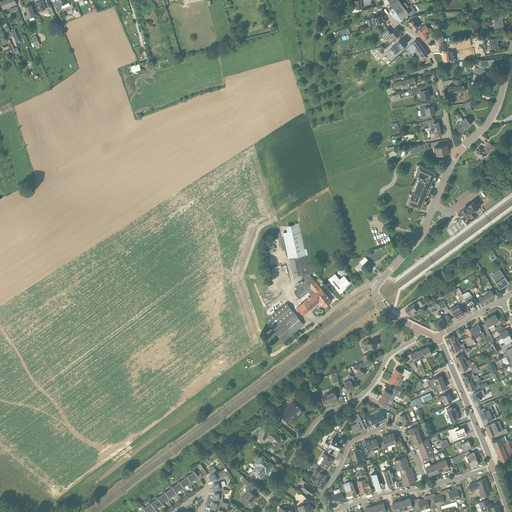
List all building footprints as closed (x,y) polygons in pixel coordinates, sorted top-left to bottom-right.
[(0,4),(2,10),(17,4),(15,0),(3,0),(0,1),(0,4)] [(44,4),(42,0),(36,3),(40,14),(50,9),(47,2),(44,4)] [(57,0),(58,1),(54,3),(57,10),(61,9),(59,5),(69,2),(67,0),(57,0)] [(352,13),(362,10),(361,9),(362,9),(361,0),(355,1),(356,8),(352,9),(352,13)] [(395,8),(401,4),(398,0),(395,0),(391,3),(395,8)] [(35,16),(31,4),(25,7),(27,12),(26,12),(26,14),(24,15),(26,19),(35,16)] [(405,9),(401,4),(395,8),(398,14),(405,9)] [(414,10),(411,5),(405,9),(398,14),(401,19),(409,13),(409,14),(414,10)] [(503,27),(502,17),(505,17),(505,13),(489,14),(489,19),(494,18),(494,25),(498,25),(499,27),(503,27)] [(369,26),(384,21),(381,14),(367,20),(369,26)] [(414,29),(421,24),(415,17),(408,22),(414,29)] [(429,28),(426,24),(417,31),(423,39),(428,35),(430,37),(434,33),(432,31),(433,31),(430,28),(429,28)] [(396,29),(390,33),(387,29),(379,35),(384,37),(386,36),(390,41),(400,34),(396,29)] [(20,41),(15,30),(10,32),(12,36),(13,36),(16,42),(20,41)] [(435,43),(438,43),(443,42),(442,34),(434,36),(435,43)] [(40,45),(36,35),(31,37),(36,48),(39,46),(40,45)] [(399,51),(408,43),(403,38),(398,42),(400,45),(398,47),(396,44),(394,46),(397,48),(393,51),(395,53),(392,56),(394,59),(401,53),(399,51)] [(490,51),(498,50),(497,42),(498,42),(498,38),(489,39),(490,51)] [(419,42),(417,40),(412,43),(407,48),(412,54),(416,51),(418,53),(421,59),(428,56),(425,50),(419,42)] [(443,42),(438,43),(439,50),(448,48),(447,44),(453,43),(452,40),(447,41),(443,42)] [(450,62),(456,61),(454,51),(443,52),(444,60),(446,60),(446,63),(450,62)] [(382,68),(390,62),(386,58),(379,64),(382,68)] [(485,68),(485,66),(495,65),(494,60),(479,61),(479,62),(477,63),(475,67),(475,66),(473,71),(478,73),(477,77),(482,79),(485,71),(484,71),(485,69),(485,68)] [(407,79),(409,85),(410,85),(411,89),(416,87),(415,84),(416,83),(422,81),(420,76),(414,77),(407,79)] [(409,85),(407,79),(401,81),(395,83),(392,84),(393,88),(396,88),(402,87),(409,85)] [(462,85),(461,79),(453,80),(454,86),(448,87),(449,94),(465,92),(464,84),(462,85)] [(426,85),(409,90),(411,95),(420,93),(422,99),(430,97),(428,90),(426,85)] [(427,107),(426,104),(421,105),(423,116),(426,115),(435,113),(433,106),(427,107)] [(471,124),(466,117),(463,120),(461,117),(458,113),(455,116),(460,122),(466,128),(471,124)] [(438,128),(440,128),(438,122),(434,123),(434,119),(427,121),(423,122),(424,128),(429,127),(431,127),(432,130),(438,128)] [(466,128),(460,122),(455,126),(461,132),(466,128)] [(441,134),(440,128),(438,128),(432,130),(429,130),(431,137),(441,134)] [(492,149),(494,147),(489,142),(482,150),(479,147),(475,151),(477,152),(476,153),(483,158),(486,154),(491,149),(492,149)] [(409,147),(410,155),(418,153),(417,151),(424,150),(422,144),(409,147)] [(437,147),(435,147),(437,155),(448,152),(447,145),(446,145),(441,146),(441,145),(436,146),(437,147)] [(490,154),(489,155),(489,156),(490,155),(493,153),(497,149),(496,148),(492,152),(491,152),(490,154)] [(420,209),(435,173),(435,171),(419,164),(414,176),(419,178),(413,192),(412,192),(407,204),(420,209)] [(471,216),(476,212),(474,210),(478,207),(475,204),(474,202),(462,210),(462,211),(458,214),(461,219),(465,215),(466,216),(470,213),(471,216)] [(310,276),(306,255),(308,255),(307,249),(304,249),(299,223),(286,226),(287,231),(283,232),(288,258),(289,258),(293,276),(302,275),(303,281),(310,276)] [(374,271),(376,269),(368,260),(362,266),(360,264),(356,268),(361,274),(365,271),(367,273),(368,273),(370,271),(372,269),(374,271)] [(500,289),(503,287),(509,283),(505,277),(501,271),(493,277),(492,277),(500,289)] [(363,273),(358,278),(362,282),(365,279),(367,278),(367,277),(363,273)] [(340,280),(338,278),(334,274),(328,279),(340,292),(343,289),(343,288),(349,283),(344,276),(340,280)] [(327,295),(321,288),(310,275),(310,276),(303,281),(295,288),(297,290),(294,292),(300,299),(306,294),(309,298),(297,308),(303,315),(316,304),(320,301),(325,307),(332,301),(327,295)] [(456,295),(454,292),(451,286),(448,289),(449,291),(442,294),(443,295),(440,296),(441,299),(444,298),(445,300),(452,297),(456,295)] [(465,298),(460,289),(454,292),(456,295),(458,294),(461,300),(462,303),(464,301),(469,309),(476,305),(472,298),(473,298),(471,294),(465,298)] [(484,292),(488,299),(494,295),(491,289),(488,291),(487,290),(484,292)] [(488,299),(484,292),(480,294),(481,295),(478,297),(481,303),(488,299)] [(412,315),(418,312),(419,312),(422,310),(420,307),(423,305),(420,300),(405,310),(409,316),(412,314),(412,315)] [(465,307),(462,303),(461,300),(457,302),(458,304),(451,308),(455,315),(455,314),(457,318),(464,314),(462,309),(465,307)] [(283,342),(304,325),(294,313),(286,303),(265,320),(273,330),(283,342)] [(495,314),(489,317),(493,324),(499,321),(495,314)] [(449,318),(447,315),(442,318),(434,323),(438,329),(451,321),(449,318)] [(488,336),(491,335),(488,329),(489,328),(488,327),(493,324),(489,317),(484,320),(485,323),(482,325),(485,330),(485,331),(487,334),(488,336)] [(479,334),(480,338),(484,336),(485,336),(484,336),(483,332),(482,332),(479,326),(472,329),(475,336),(479,334)] [(502,338),(509,335),(504,326),(502,328),(497,330),(498,333),(499,332),(501,335),(498,336),(500,339),(502,338)] [(450,344),(458,341),(456,338),(455,338),(454,334),(447,337),(450,344)] [(511,340),(509,335),(502,338),(505,344),(501,345),(500,346),(502,349),(511,344),(510,341),(511,340)] [(369,342),(368,339),(362,343),(365,350),(369,349),(377,346),(375,340),(369,342)] [(459,344),(458,341),(450,344),(453,351),(459,349),(463,347),(461,343),(459,344)] [(511,353),(511,344),(502,349),(505,357),(511,353)] [(429,346),(422,349),(425,356),(432,353),(429,346)] [(419,359),(425,356),(422,349),(416,351),(419,359)] [(414,361),(419,359),(416,351),(410,354),(413,361),(414,361)] [(459,364),(466,360),(464,357),(463,358),(462,354),(456,357),(459,364)] [(355,375),(361,379),(365,373),(361,370),(363,367),(373,363),(371,359),(352,366),(358,371),(355,375)] [(469,359),(466,360),(459,364),(462,371),(468,368),(467,367),(472,365),(469,359)] [(396,369),(392,375),(403,380),(402,380),(404,376),(407,378),(410,372),(404,369),(402,372),(396,369)] [(479,378),(477,375),(472,377),(470,373),(464,376),(467,383),(474,380),(479,378)] [(401,384),(403,380),(392,375),(389,380),(396,384),(394,389),(400,392),(403,387),(400,386),(401,384)] [(441,375),(429,380),(432,386),(444,381),(441,375)] [(482,383),(480,378),(479,378),(474,380),(467,383),(470,390),(476,388),(475,384),(478,383),(479,384),(482,383)] [(351,382),(350,379),(344,382),(345,385),(348,391),(354,388),(352,382),(351,382)] [(444,381),(432,386),(435,392),(446,387),(444,381)] [(333,390),(332,387),(322,391),(324,394),(325,397),(324,398),(325,400),(323,400),(324,402),(327,401),(333,399),(333,400),(337,398),(334,390),(333,390)] [(404,394),(400,392),(394,389),(391,393),(385,389),(382,395),(389,399),(390,395),(394,397),(395,395),(398,397),(402,398),(404,394)] [(484,392),(483,390),(479,392),(472,395),(475,400),(484,396),(483,393),(484,392)] [(411,401),(411,402),(412,406),(417,404),(421,402),(423,402),(432,398),(430,393),(421,397),(414,400),(411,401)] [(452,400),(449,393),(437,398),(439,401),(444,399),(446,402),(452,400)] [(387,402),(389,399),(382,395),(378,401),(385,405),(384,408),(389,410),(391,407),(389,406),(390,404),(387,402)] [(297,419),(304,412),(293,401),(281,414),(287,420),(292,415),(297,419)] [(413,407),(412,406),(411,402),(408,403),(410,407),(406,408),(405,409),(407,413),(400,416),(402,421),(411,418),(415,416),(412,411),(414,410),(413,407)] [(482,419),(485,417),(487,422),(493,419),(489,409),(492,408),(490,405),(489,406),(488,402),(483,404),(485,408),(479,410),(482,419)] [(452,409),(452,407),(446,409),(451,420),(453,419),(454,421),(460,419),(455,408),(452,409)] [(385,419),(381,411),(369,416),(368,413),(365,414),(368,420),(371,419),(373,424),(385,419)] [(361,432),(366,430),(358,414),(354,416),(357,423),(351,426),(354,433),(361,430),(361,432)] [(411,418),(402,421),(404,426),(411,423),(412,426),(418,424),(417,421),(413,423),(411,418)] [(486,426),(490,436),(497,432),(498,435),(506,432),(505,429),(498,432),(494,423),(486,426)] [(410,434),(418,431),(416,426),(408,429),(410,434)] [(459,430),(457,427),(450,430),(451,433),(453,436),(456,434),(458,438),(466,434),(463,428),(459,430)] [(280,437),(274,431),(268,437),(274,443),(271,446),(276,450),(282,443),(282,444),(286,441),(281,436),(280,437)] [(420,436),(418,431),(410,434),(413,439),(420,436)] [(388,435),(391,444),(394,443),(395,446),(400,445),(398,437),(395,438),(393,433),(388,435)] [(442,440),(439,433),(437,434),(443,448),(449,445),(447,440),(446,441),(445,440),(444,440),(442,440)] [(387,445),(391,444),(388,435),(382,437),(384,442),(381,443),(383,449),(388,447),(387,445)] [(338,437),(335,436),(331,444),(331,445),(330,444),(328,447),(334,449),(335,447),(335,448),(335,449),(332,455),(336,457),(344,440),(341,439),(341,437),(338,436),(338,437)] [(415,444),(417,443),(416,443),(422,441),(420,436),(413,439),(415,444)] [(376,438),(371,440),(374,450),(377,449),(378,451),(383,449),(381,443),(378,443),(376,438)] [(416,443),(417,443),(419,448),(430,444),(427,438),(422,441),(416,443)] [(503,446),(508,444),(507,441),(503,442),(501,438),(492,441),(496,451),(504,448),(503,446)] [(374,450),(371,440),(365,442),(367,447),(364,448),(366,454),(371,453),(370,451),(374,450)] [(471,447),(469,440),(461,443),(460,441),(454,443),(456,448),(462,446),(465,453),(469,451),(468,448),(471,447)] [(421,453),(432,449),(430,444),(419,448),(421,453)] [(511,459),(511,452),(508,444),(503,446),(504,448),(496,451),(502,464),(511,459)] [(353,461),(362,458),(359,449),(353,451),(354,454),(351,455),(353,461)] [(432,449),(421,453),(423,458),(434,454),(432,449)] [(469,462),(476,458),(474,452),(466,456),(469,462)] [(332,464),(334,460),(324,453),(317,463),(319,464),(327,469),(330,465),(329,465),(330,463),(332,464)] [(457,460),(465,456),(464,453),(456,456),(452,458),(452,459),(453,461),(457,460)] [(253,472),(260,478),(267,471),(268,472),(273,465),(261,455),(255,463),(258,466),(253,472)] [(394,460),(396,466),(407,462),(405,457),(394,460)] [(479,465),(476,458),(469,462),(471,468),(479,465)] [(441,461),(444,469),(449,467),(446,459),(441,461)] [(439,471),(444,469),(441,461),(435,463),(439,471)] [(397,471),(399,470),(409,467),(407,462),(396,466),(397,471)] [(207,473),(200,463),(197,465),(204,475),(207,473)] [(430,466),(434,473),(439,471),(435,463),(430,466)] [(212,481),(213,481),(225,472),(223,469),(218,473),(215,468),(214,469),(212,466),(209,469),(210,472),(208,473),(211,477),(210,477),(213,481),(212,481)] [(312,474),(315,476),(312,480),(319,484),(325,476),(322,474),(324,471),(318,466),(312,474)] [(434,473),(430,466),(425,468),(429,476),(434,473)] [(399,470),(401,475),(412,472),(411,467),(409,467),(399,470)] [(390,472),(389,469),(384,471),(381,472),(383,476),(385,475),(388,486),(394,484),(391,476),(394,476),(392,472),(390,472)] [(192,472),(188,476),(191,481),(194,479),(196,481),(203,476),(199,470),(196,472),(194,470),(192,471),(192,472)] [(227,475),(225,472),(213,481),(214,485),(213,486),(214,490),(223,487),(221,480),(227,475)] [(414,477),(412,472),(401,475),(403,481),(414,477)] [(382,482),(380,483),(376,473),(371,474),(372,478),(371,479),(372,483),(374,483),(376,489),(381,488),(381,486),(383,485),(382,482)] [(191,481),(188,476),(187,475),(184,477),(185,478),(180,481),(184,486),(186,484),(188,487),(193,483),(191,481)] [(242,481),(247,485),(250,482),(246,478),(243,476),(241,479),(243,481),(242,481)] [(311,496),(316,490),(306,483),(308,481),(303,477),(301,481),(305,483),(301,488),(304,491),(303,492),(307,494),(308,493),(311,496)] [(416,482),(414,477),(403,481),(404,486),(416,482)] [(366,483),(364,478),(357,481),(358,485),(357,485),(358,488),(359,487),(361,491),(364,490),(365,492),(369,491),(366,483)] [(490,493),(485,479),(477,482),(469,485),(471,491),(479,488),(482,496),(490,493)] [(184,486),(180,481),(180,480),(177,482),(178,483),(173,487),(176,491),(179,489),(181,492),(186,489),(184,486)] [(349,481),(344,483),(347,491),(344,492),(347,499),(354,496),(354,497),(357,496),(354,488),(356,487),(355,485),(353,485),(352,481),(349,482),(349,481)] [(257,498),(250,491),(255,486),(251,483),(250,482),(247,485),(246,487),(245,488),(245,489),(245,490),(246,491),(246,492),(247,493),(241,499),(247,505),(252,499),(254,501),(257,498)] [(173,487),(172,485),(170,487),(171,488),(166,492),(169,497),(172,495),(174,497),(178,494),(176,491),(173,487)] [(455,490),(453,490),(456,500),(456,501),(464,499),(460,486),(459,486),(455,487),(455,490)] [(223,487),(214,490),(215,490),(215,494),(214,494),(214,499),(213,499),(223,499),(223,493),(228,493),(228,490),(224,490),(223,487)] [(445,490),(444,490),(449,504),(452,503),(452,504),(457,502),(456,501),(456,500),(453,490),(451,491),(449,489),(445,490)] [(441,506),(449,504),(444,490),(444,491),(440,492),(440,494),(437,495),(440,504),(441,506)] [(171,499),(169,497),(166,492),(165,491),(163,493),(163,494),(159,497),(158,497),(162,502),(165,500),(167,503),(171,499)] [(336,503),(344,500),(341,492),(330,496),(332,502),(336,501),(336,503)] [(430,495),(429,495),(433,508),(437,507),(436,505),(440,504),(437,495),(435,496),(434,494),(430,495)] [(430,509),(433,508),(429,495),(424,497),(424,499),(422,500),(425,509),(429,508),(430,509)] [(164,505),(162,502),(158,497),(159,497),(158,496),(155,498),(156,499),(151,502),(155,507),(157,505),(159,508),(164,505)] [(410,498),(406,499),(408,508),(413,507),(414,511),(417,510),(416,506),(414,500),(411,501),(410,498)] [(425,509),(422,500),(420,500),(419,498),(414,500),(416,506),(417,510),(417,511),(421,511),(421,510),(425,509)] [(215,508),(219,509),(220,505),(227,507),(228,503),(223,501),(223,499),(213,499),(214,499),(212,503),(211,503),(210,507),(215,508)] [(151,502),(151,501),(148,503),(149,504),(140,511),(141,510),(143,511),(148,511),(150,510),(151,511),(153,511),(157,510),(155,507),(151,502)] [(310,507),(309,502),(308,502),(307,501),(306,502),(305,502),(304,504),(297,507),(299,511),(310,511),(314,511),(312,506),(310,507)] [(396,511),(400,511),(397,502),(392,503),(392,504),(393,506),(390,507),(391,511),(396,511)] [(381,511),(385,511),(386,511),(389,511),(387,505),(385,506),(384,503),(379,504),(381,511)] [(488,504),(480,507),(481,511),(486,511),(491,511),(490,511),(500,511),(498,504),(492,506),(491,503),(488,504)]
